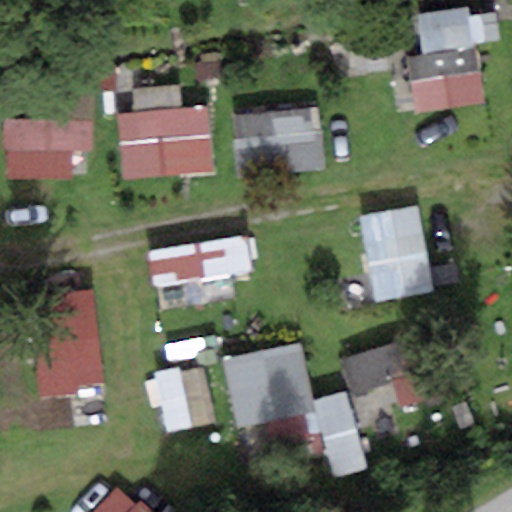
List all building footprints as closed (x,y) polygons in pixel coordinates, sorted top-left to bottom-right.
[(228,171),(316,172),(317,120),(229,119),(228,171)] [(373,313),(432,304),(419,217),(360,225),(373,313)] [(244,246),(148,265),(157,311),(254,291),(244,246)] [(227,366),(231,431),(308,425),(303,360),(227,366)] [(206,383),(157,387),(161,441),(211,437),(206,383)] [(346,403),(310,413),(330,488),(366,479),(346,403)]
